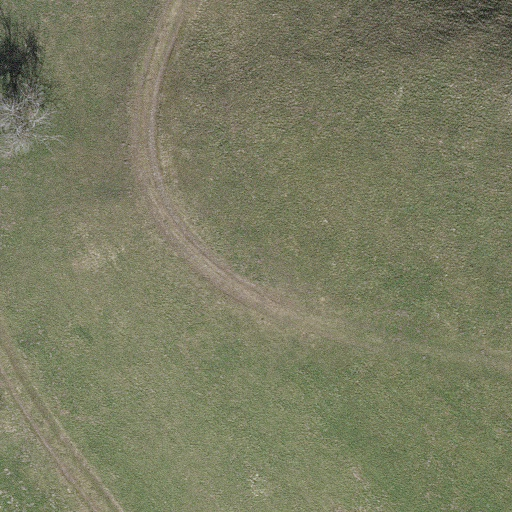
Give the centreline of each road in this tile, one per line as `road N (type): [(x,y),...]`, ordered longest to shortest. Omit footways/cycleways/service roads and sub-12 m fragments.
road 1 (track): [(179,0),(151,61),(148,157),(177,234),(286,315),(511,393)]
road 2 (track): [(108,511),(0,355)]
